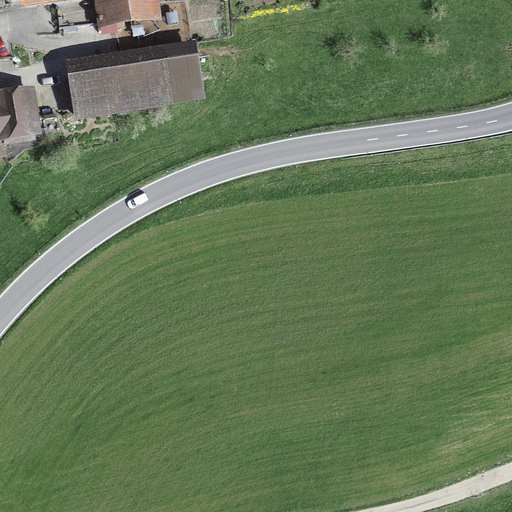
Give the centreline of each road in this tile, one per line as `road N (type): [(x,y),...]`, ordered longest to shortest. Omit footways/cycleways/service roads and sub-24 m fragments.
road 1 (tertiary): [(0,316),(37,275),(100,227),(190,179),(298,150),(511,116)]
road 2 (track): [(392,511),(511,469)]
